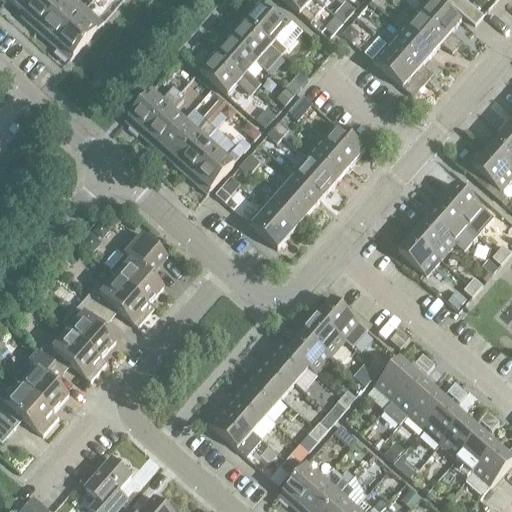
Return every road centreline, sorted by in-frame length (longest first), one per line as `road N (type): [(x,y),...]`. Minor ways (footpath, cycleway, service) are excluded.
road 1 (residential): [(496,396),(333,252)]
road 2 (unclassified): [(114,171),(0,300)]
road 3 (residential): [(121,403),(125,387),(230,273)]
road 4 (residential): [(232,511),(131,423),(121,403)]
road 5 (residential): [(114,171),(230,273)]
road 6 (residential): [(114,171),(0,70)]
road 7 (residential): [(417,157),(511,50)]
road 8 (residential): [(230,273),(254,294),(277,300),(296,293),(333,252)]
road 9 (residential): [(333,252),(417,157)]
road 10 (residential): [(33,491),(106,408),(121,403)]
road 11 (residential): [(417,157),(325,78)]
